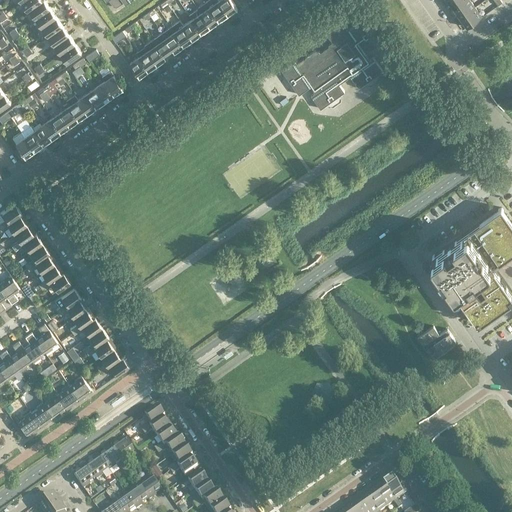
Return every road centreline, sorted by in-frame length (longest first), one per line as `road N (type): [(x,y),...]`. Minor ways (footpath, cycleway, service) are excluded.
road 1 (residential): [(253,511),(21,181)]
road 2 (residential): [(21,181),(141,94)]
road 3 (residential): [(141,94),(255,11)]
